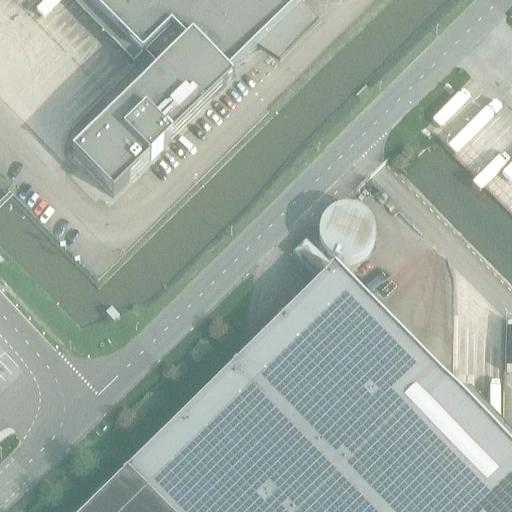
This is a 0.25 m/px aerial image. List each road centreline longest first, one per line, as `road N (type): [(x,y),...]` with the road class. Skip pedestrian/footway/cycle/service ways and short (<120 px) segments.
road 1 (unclassified): [(90,410),(505,0)]
road 2 (unclassified): [(0,314),(90,410)]
road 3 (unclassified): [(0,499),(90,410)]
